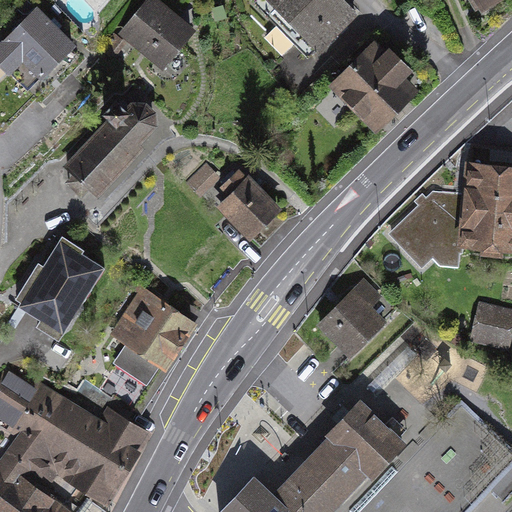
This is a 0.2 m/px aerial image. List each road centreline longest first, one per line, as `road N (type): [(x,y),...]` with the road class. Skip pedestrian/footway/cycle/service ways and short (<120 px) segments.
road 1 (primary): [(475,86),(314,244),(197,403),(145,499)]
road 2 (residential): [(362,0),(475,86)]
